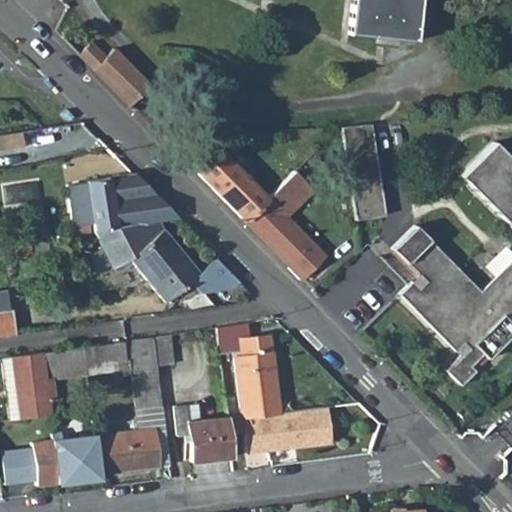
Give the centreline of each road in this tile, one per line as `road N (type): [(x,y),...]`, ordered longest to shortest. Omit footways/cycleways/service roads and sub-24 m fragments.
road 1 (tertiary): [(0,9),(438,445)]
road 2 (residential): [(44,511),(379,470),(438,445)]
